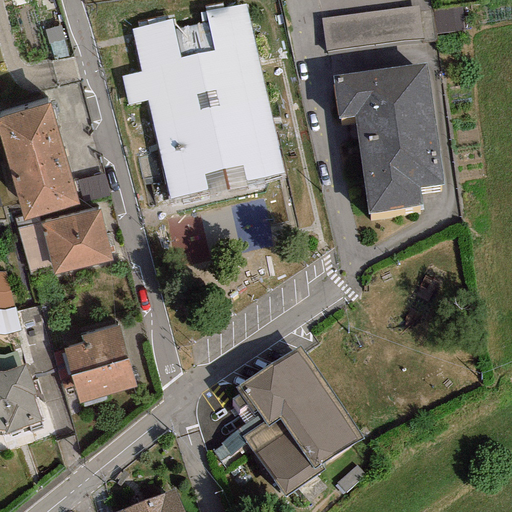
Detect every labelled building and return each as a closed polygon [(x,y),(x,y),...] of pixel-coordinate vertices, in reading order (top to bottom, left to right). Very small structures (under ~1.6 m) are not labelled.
[(323,20),(328,53),(424,38),(419,5),(323,20)] [(245,6),(131,32),(140,73),(120,78),(127,107),(147,102),(169,201),(283,176),(245,6)] [(426,69),(332,82),(338,122),(354,120),(368,220),(423,212),(420,193),(443,190),(426,69)] [(49,89),(0,102),(0,122),(24,204),(78,189),(49,89)] [(105,171),(82,176),(85,192),(108,188),(105,171)] [(100,202),(42,216),(54,265),(112,252),(100,202)] [(0,338),(20,335),(10,273),(0,274),(0,338)] [(119,315),(81,326),(83,334),(60,341),(76,397),(138,379),(119,315)] [(364,447),(300,352),(240,393),(267,432),(248,444),(286,500),(364,447)] [(0,441),(45,425),(25,370),(0,378),(0,441)] [(182,511),(176,493),(124,511),(182,511)]
